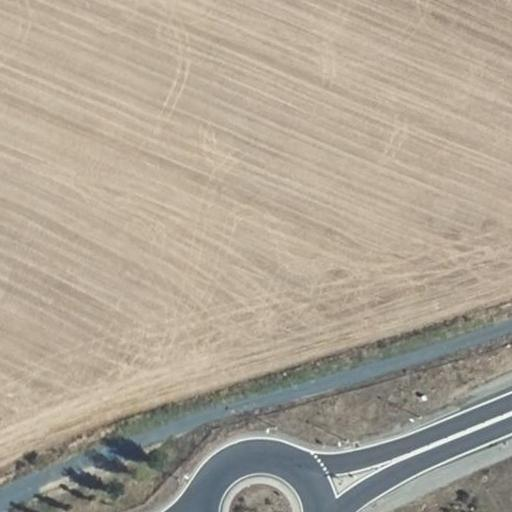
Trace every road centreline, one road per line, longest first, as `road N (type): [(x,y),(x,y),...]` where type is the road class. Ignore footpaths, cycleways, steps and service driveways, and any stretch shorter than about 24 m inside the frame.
road 1 (unclassified): [(511,324),(207,414),(0,499)]
road 2 (motorway): [(511,400),(363,454),(295,464)]
road 3 (motorway): [(341,511),(376,485),(511,426)]
